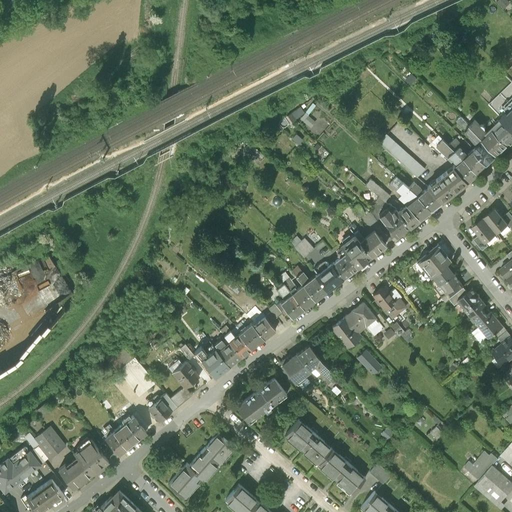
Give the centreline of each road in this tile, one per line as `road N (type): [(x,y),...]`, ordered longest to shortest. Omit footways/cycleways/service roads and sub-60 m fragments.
road 1 (residential): [(206,400),(439,221)]
road 2 (residential): [(206,400),(334,511)]
